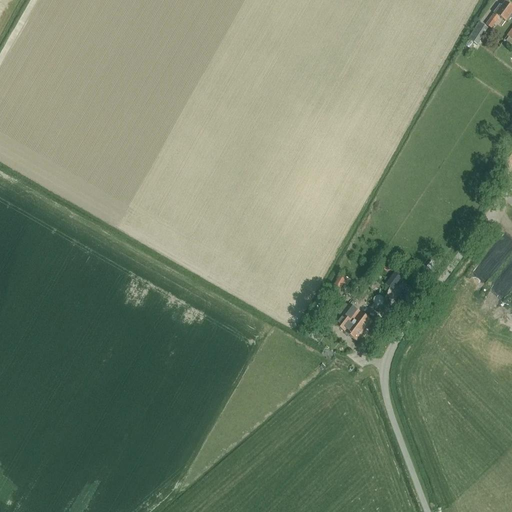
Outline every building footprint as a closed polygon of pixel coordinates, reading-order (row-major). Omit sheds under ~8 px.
[(501,6),(495,14),(494,14),(486,25),(491,29),(499,18),(505,22),(511,12),(511,7),(506,3),(503,7),(501,6)] [(469,40),(477,46),(489,30),(481,24),(469,40)] [(473,273),(482,281),(511,248),(511,245),(504,238),(473,273)] [(407,276),(399,269),(387,285),(395,291),(407,276)] [(344,272),(341,284),(349,286),(352,274),(344,272)] [(342,302),(336,311),(365,332),(372,322),(356,310),(353,313),(348,309),(349,308),(342,302)] [(365,332),(336,311),(329,319),(337,324),(335,326),(357,342),(365,332)] [(332,354),(336,348),(330,344),(326,351),(332,354)]
